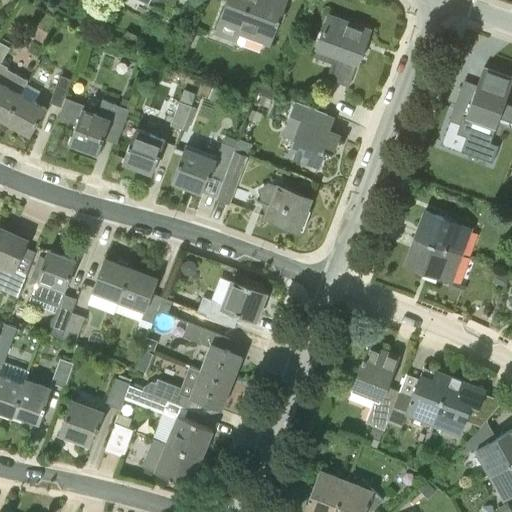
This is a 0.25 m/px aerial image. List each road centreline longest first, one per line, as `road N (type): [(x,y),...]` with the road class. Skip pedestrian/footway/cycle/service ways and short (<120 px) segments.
road 1 (residential): [(330,283),(0,177)]
road 2 (residential): [(330,283),(437,0)]
road 3 (residential): [(235,511),(330,283)]
road 4 (residential): [(511,372),(330,283)]
road 5 (residential): [(178,511),(0,465)]
